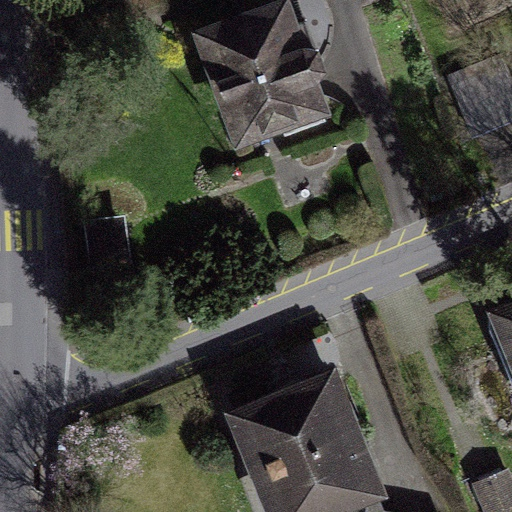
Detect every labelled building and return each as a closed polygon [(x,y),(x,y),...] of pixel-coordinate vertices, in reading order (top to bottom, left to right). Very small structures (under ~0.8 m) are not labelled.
[(334,83),(299,0),(230,0),(201,12),(245,119),(334,83)] [(511,117),(511,65),(510,61),(455,82),(474,132),(511,117)] [(511,291),(485,303),(511,367),(511,291)] [(337,354),(235,396),(282,511),(312,511),(389,481),(337,354)] [(445,511),(440,495),(393,511),(445,511)]
